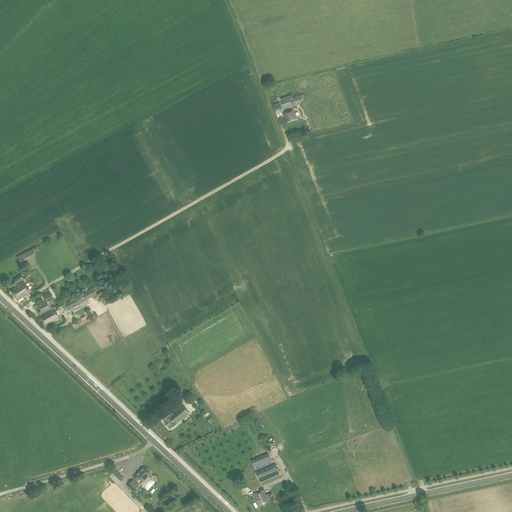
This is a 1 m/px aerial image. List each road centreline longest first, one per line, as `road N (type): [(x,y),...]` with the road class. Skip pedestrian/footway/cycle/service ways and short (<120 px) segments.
road 1 (secondary): [(152,440),(0,297)]
road 2 (secondary): [(346,511),(511,476)]
road 3 (unclassified): [(152,440),(128,457),(0,495)]
